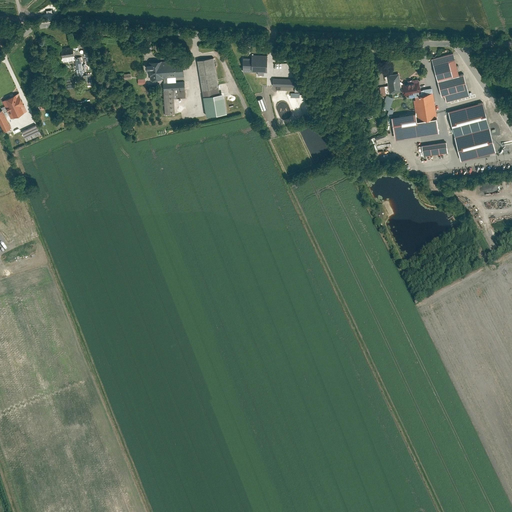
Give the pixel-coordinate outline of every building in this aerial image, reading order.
[(64,62),(74,61),(72,47),(61,48),(64,62)] [(452,53),(431,59),(437,82),(458,76),(452,53)] [(268,55),(252,55),(251,59),(251,70),(251,74),(267,74),(268,55)] [(74,58),(77,76),(83,75),(80,57),(74,58)] [(214,58),(198,61),(204,98),(220,95),(214,58)] [(251,59),(243,58),(243,69),(251,70),(251,59)] [(183,60),(150,62),(150,81),(160,81),(160,78),(164,78),(176,77),(184,77),(183,60)] [(398,74),(386,76),(388,93),(400,91),(398,74)] [(458,76),(437,82),(441,97),(444,96),(446,103),(469,97),(463,75),(458,76)] [(295,79),(273,78),(273,87),(295,88),(295,79)] [(186,98),(184,81),(176,82),(164,83),(163,83),(165,115),(175,114),(174,98),(186,98)] [(418,81),(400,84),(402,96),(408,95),(420,93),(419,90),(418,81)] [(414,96),(432,93),(431,88),(419,90),(420,93),(408,95),(409,98),(414,97),(414,96)] [(27,113),(18,93),(3,100),(11,120),(27,113)] [(436,119),(432,93),(414,96),(414,97),(415,100),(413,100),(415,113),(416,122),(436,119)] [(224,94),(204,98),(207,117),(227,114),(224,94)] [(393,109),(390,108),(393,97),(386,95),(382,107),(389,109),(387,114),(391,115),(393,109)] [(263,97),(258,99),(261,110),(267,108),(263,97)] [(482,103),(447,111),(454,137),(488,128),(482,103)] [(3,110),(0,111),(0,125),(3,132),(10,129),(3,110)] [(398,116),(402,138),(438,133),(436,119),(416,122),(415,113),(398,116)] [(35,125),(21,131),(26,141),(40,135),(35,125)] [(488,128),(454,137),(460,161),(494,153),(488,128)] [(446,142),(421,145),(423,156),(447,153),(446,142)]
